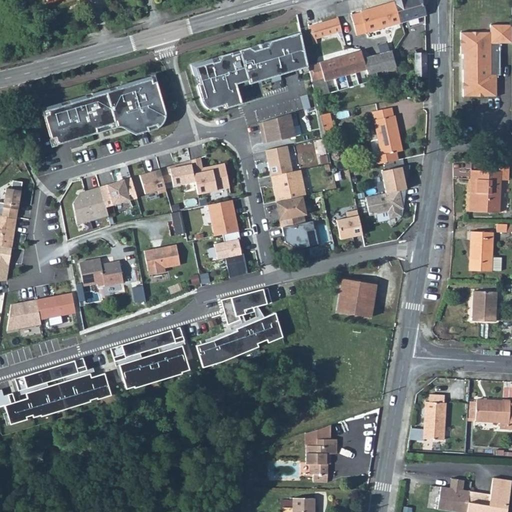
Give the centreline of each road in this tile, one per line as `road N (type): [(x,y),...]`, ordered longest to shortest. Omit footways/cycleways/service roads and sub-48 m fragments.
road 1 (residential): [(271,277),(202,296),(181,316),(0,373)]
road 2 (residential): [(189,128),(177,140),(54,183),(38,272)]
road 3 (residential): [(271,277),(240,142),(189,128)]
road 4 (secondary): [(160,34),(0,79)]
road 5 (tertiary): [(379,511),(404,356)]
road 6 (residential): [(421,252),(396,250),(271,277)]
road 7 (tertiary): [(438,152),(438,0)]
road 8 (secondary): [(279,0),(160,34)]
